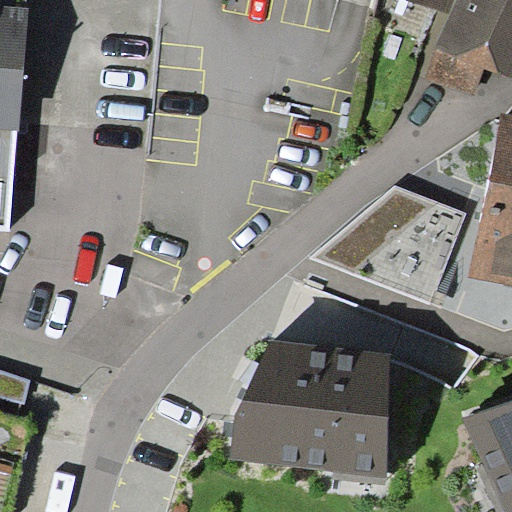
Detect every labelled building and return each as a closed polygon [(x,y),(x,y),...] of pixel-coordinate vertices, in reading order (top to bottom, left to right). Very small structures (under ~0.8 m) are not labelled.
[(0,0),(0,230),(9,231),(28,0),(0,0)] [(411,0),(449,13),(453,0),(411,0)] [(511,76),(511,0),(456,0),(434,48),(426,78),(475,95),(485,67),(511,76)] [(511,114),(501,112),(469,277),(511,285),(511,114)] [(397,184),(310,257),(430,304),(468,212),(397,184)] [(390,352),(270,339),(236,412),(231,460),(389,478),(390,352)] [(31,379),(0,369),(0,397),(24,403),(31,379)] [(511,511),(511,398),(464,420),(506,511),(511,511)]
